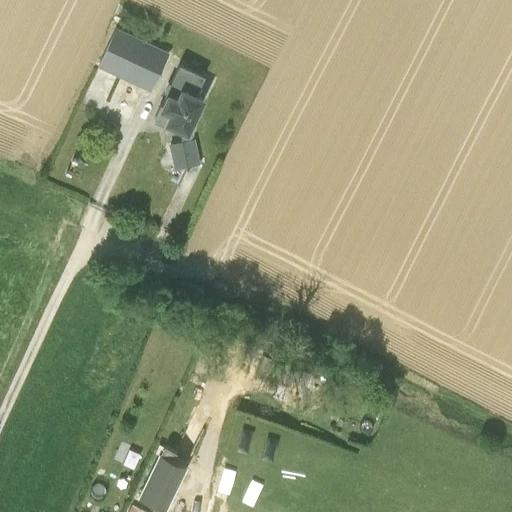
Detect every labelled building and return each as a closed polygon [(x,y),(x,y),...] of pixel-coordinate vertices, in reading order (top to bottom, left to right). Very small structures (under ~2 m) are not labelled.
[(165,52),(114,27),(96,63),(147,88),(165,52)] [(190,125),(189,124),(202,96),(194,92),(202,75),(178,64),(165,92),(166,93),(161,104),(160,104),(155,116),(157,117),(155,121),(162,124),(164,120),(166,121),(167,120),(181,127),(181,128),(181,129),(181,130),(182,131),(183,132),(184,133),(185,133),(186,134),(187,134),(188,133),(190,132),(191,130),(191,129),(191,128),(191,127),(191,126),(190,125)] [(199,136),(173,142),(179,167),(205,161),(199,136)] [(197,344),(220,353),(227,334),(205,325),(197,344)] [(321,376),(296,366),(263,352),(255,372),(288,385),(291,377),(317,387),(321,376)] [(116,457),(135,465),(148,434),(129,427),(116,457)] [(184,466),(171,460),(175,451),(164,446),(139,498),(163,510),(184,466)] [(147,511),(131,503),(126,511),(147,511)]
